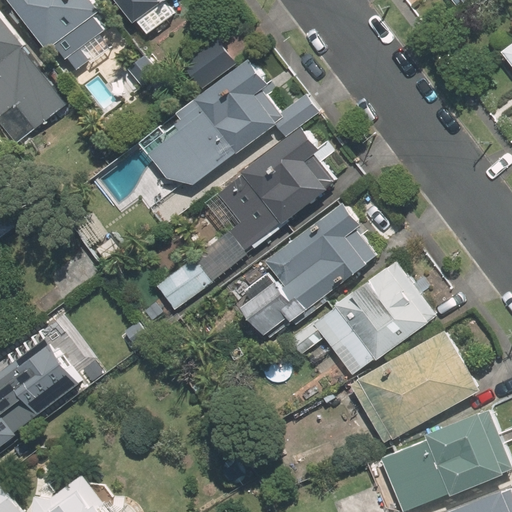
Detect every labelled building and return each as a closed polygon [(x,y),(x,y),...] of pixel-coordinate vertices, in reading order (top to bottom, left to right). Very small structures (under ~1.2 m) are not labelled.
[(18,0),(56,48),(61,44),(81,69),(120,39),(100,14),(108,7),(102,0),(18,0)] [(128,0),(153,31),(191,0),(128,0)] [(0,104),(6,112),(0,116),(19,140),(72,97),(0,6),(0,104)] [(244,58),(227,38),(190,67),(207,87),(244,58)] [(151,53),(133,67),(146,83),(164,69),(151,53)] [(186,126),(151,151),(172,175),(203,181),(282,122),(291,133),(321,111),(309,93),(286,111),(271,91),(280,84),(259,56),(184,109),(189,116),(182,121),(186,126)] [(313,122),(250,170),(212,199),(234,227),(201,253),(161,284),(165,289),(156,296),(168,311),(177,304),(182,309),(218,281),(254,253),(251,248),(288,220),(341,179),(326,159),(336,152),(313,122)] [(368,221),(347,195),(270,259),(285,277),(252,305),(271,328),(292,310),(300,319),(376,255),(356,231),(368,221)] [(357,374),(382,357),(442,314),(403,259),(342,301),(294,336),(306,353),(330,336),(357,374)] [(149,318),(128,332),(141,351),(162,337),(149,318)] [(454,328),(356,382),(388,441),(486,388),(454,328)] [(86,381),(53,334),(0,369),(0,450),(27,432),(22,425),(86,381)] [(410,510),(456,492),(511,470),(511,444),(497,406),(433,431),(435,436),(388,454),(410,510)] [(326,450),(306,410),(260,434),(277,467),(293,458),(297,465),(326,450)] [(0,511),(28,511),(0,474),(0,511)] [(113,511),(88,475),(56,497),(62,506),(54,511),(113,511)] [(443,511),(511,511),(511,489),(510,485),(446,511),(443,511)]
